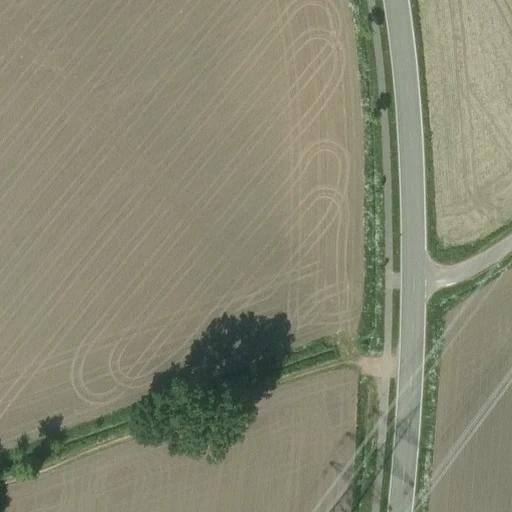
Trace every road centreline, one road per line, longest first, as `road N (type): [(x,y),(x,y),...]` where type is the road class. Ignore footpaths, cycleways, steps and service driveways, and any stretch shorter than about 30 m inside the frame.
road 1 (track): [(0,487),(347,360),(409,352)]
road 2 (tertiary): [(414,282),(396,0)]
road 3 (tertiary): [(400,511),(414,282)]
